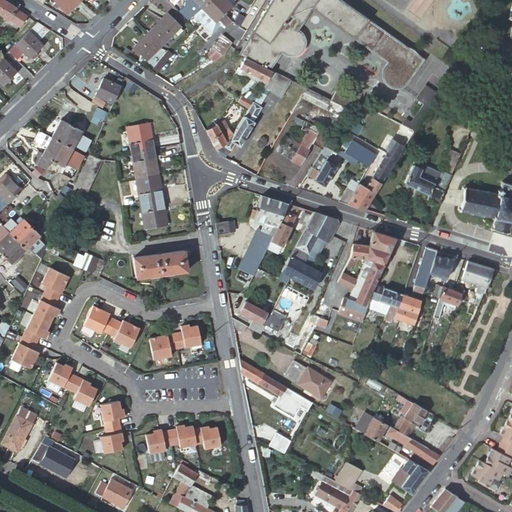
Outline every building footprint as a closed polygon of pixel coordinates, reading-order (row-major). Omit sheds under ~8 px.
[(0,0),(0,14),(19,27),(27,15),(3,0),(0,0)] [(80,1),(79,0),(52,0),(53,0),(67,14),(80,1)] [(200,7),(201,8),(209,0),(193,0),(186,7),(193,14),(200,7)] [(210,0),(209,0),(201,8),(195,15),(202,23),(205,20),(209,15),(215,21),(218,18),(221,21),(225,26),(230,20),(223,13),(210,0)] [(226,0),(210,0),(223,13),(231,5),(226,0)] [(423,59),(339,0),(270,0),(238,54),(242,56),(269,69),(281,51),(282,52),(283,53),(285,54),(286,55),(288,55),(290,55),(292,55),(294,55),(296,54),(297,53),(299,52),(301,51),(302,50),(303,48),(303,47),(304,46),(304,44),(304,43),(304,41),(304,40),(304,38),(303,36),(302,34),(301,33),(299,31),(298,30),(296,29),(312,8),(388,61),(385,65),(384,67),(383,68),(383,70),(382,72),(382,73),(382,75),(382,76),(383,77),(383,79),(384,80),(384,81),(385,82),(386,83),(387,84),(389,86),(390,86),(391,87),(392,87),(394,87),(395,88),(397,88),(397,87),(398,87),(400,87),(401,87),(402,86),(403,85),(404,85),(406,83),(423,59)] [(146,33),(160,47),(175,32),(180,27),(181,26),(167,12),(146,33)] [(214,29),(221,21),(218,18),(215,21),(209,15),(205,20),(214,29)] [(144,31),(135,21),(130,26),(139,35),(144,31)] [(37,40),(48,29),(37,22),(28,31),(37,40)] [(180,27),(175,32),(177,35),(183,29),(180,27)] [(42,45),(37,40),(28,31),(14,44),(28,58),(42,45)] [(146,60),(160,47),(146,33),(133,47),(146,60)] [(226,35),(216,49),(223,56),(228,49),(230,45),(233,39),(226,35)] [(223,56),(216,49),(206,56),(211,63),(223,56)] [(233,51),(228,49),(222,59),(228,62),(233,51)] [(242,56),(238,54),(233,51),(228,62),(228,63),(237,67),(242,56)] [(157,72),(171,57),(167,53),(153,68),(157,72)] [(266,81),(269,69),(242,56),(237,67),(266,81)] [(1,57),(0,58),(0,82),(2,85),(16,71),(1,57)] [(266,81),(237,67),(236,70),(263,84),(266,81)] [(113,103),(120,85),(102,77),(94,95),(105,100),(113,103)] [(414,131),(438,93),(425,85),(416,98),(424,104),(410,122),(405,119),(401,124),(414,131)] [(334,133),(347,109),(329,100),(306,88),(301,96),(335,114),(330,122),(314,113),(310,120),(313,121),(310,125),(296,116),(293,122),(301,127),(300,129),(307,131),(300,143),(284,135),(275,150),(290,159),(290,160),(300,165),(309,149),(308,148),(311,142),(312,143),(322,127),(333,133),(334,133)] [(347,109),(353,100),(335,90),(329,100),(347,109)] [(105,100),(94,95),(91,101),(101,107),(105,100)] [(248,108),(252,102),(253,101),(246,97),(244,101),(242,104),(248,108)] [(76,115),(79,109),(65,101),(62,107),(76,115)] [(223,145),(215,148),(226,155),(229,150),(230,150),(234,143),(239,146),(254,121),(253,121),(262,107),(252,102),(248,108),(247,110),(233,133),(229,140),(227,142),(226,143),(223,145)] [(104,118),(107,111),(97,106),(93,114),(104,118)] [(59,119),(50,138),(61,144),(71,125),(67,123),(59,119)] [(209,129),(206,131),(209,137),(215,148),(223,145),(226,143),(227,142),(229,140),(233,133),(229,128),(228,127),(227,125),(224,119),(216,124),(215,123),(212,126),(209,129)] [(131,152),(153,148),(149,123),(127,127),(131,152)] [(365,210),(414,131),(401,124),(396,131),(399,132),(379,164),(371,161),(374,155),(369,154),(369,155),(357,148),(352,157),(359,161),(369,166),(361,179),(356,187),(346,204),(365,210)] [(71,125),(61,144),(71,149),(72,146),(82,151),(89,138),(79,133),(81,131),(71,125)] [(325,145),(333,133),(322,127),(312,143),(323,149),(325,145)] [(61,144),(50,138),(49,141),(37,134),(33,142),(44,148),(36,164),(45,168),(51,161),(61,144)] [(61,144),(51,161),(62,166),(71,149),(61,144)] [(331,151),(332,147),(325,145),(323,149),(308,174),(315,178),(315,179),(325,186),(337,166),(326,160),(331,151)] [(359,161),(352,157),(339,150),(332,147),(331,151),(335,152),(357,165),(359,161)] [(158,174),(153,148),(131,152),(136,177),(158,174)] [(451,175),(461,153),(450,148),(440,170),(451,175)] [(86,157),(70,195),(83,201),(102,161),(89,154),(86,157)] [(438,204),(451,175),(440,170),(439,172),(434,183),(419,176),(422,169),(421,168),(412,164),(404,183),(428,195),(426,199),(438,204)] [(439,172),(423,165),(421,168),(422,169),(419,176),(434,183),(439,172)] [(136,177),(140,203),(162,199),(158,174),(136,177)] [(0,209),(21,189),(7,175),(0,182),(0,209)] [(511,183),(503,182),(503,181),(501,181),(502,183),(501,188),(497,190),(497,194),(489,192),(489,190),(487,190),(487,192),(478,190),(478,188),(477,188),(477,189),(466,187),(466,186),(465,186),(464,187),(463,187),(462,188),(464,189),(460,208),(458,208),(458,209),(460,210),(460,212),(461,212),(462,210),(472,212),(472,214),(473,214),(473,213),(483,215),(482,216),(484,217),(485,215),(495,217),(493,227),(491,228),(492,230),(494,229),(507,232),(508,234),(510,233),(509,231),(511,220),(511,183)] [(340,202),(346,204),(356,187),(349,182),(338,201),(340,202)] [(245,259),(254,263),(258,265),(263,255),(266,247),(287,203),(261,195),(257,210),(252,209),(249,218),(264,222),(260,229),(259,228),(245,259)] [(162,199),(140,203),(145,229),(167,225),(162,199)] [(287,203),(266,247),(278,253),(281,246),(282,246),(290,226),(289,226),(299,206),(287,203)] [(313,210),(305,208),(298,221),(305,225),(313,210)] [(313,210),(305,225),(295,245),(317,256),(324,243),(327,245),(339,222),(337,218),(313,210)] [(17,240),(30,227),(22,218),(19,222),(9,232),(13,236),(17,240)] [(7,230),(9,232),(19,222),(17,220),(7,230)] [(215,223),(217,234),(229,232),(227,221),(215,223)] [(0,253),(2,255),(17,240),(13,236),(9,232),(7,230),(4,226),(2,224),(0,225),(0,253)] [(372,230),(357,225),(353,240),(351,257),(350,258),(346,267),(350,268),(351,266),(354,267),(359,257),(366,258),(368,244),(372,230)] [(17,240),(25,248),(39,235),(30,227),(17,240)] [(377,232),(372,230),(368,244),(366,258),(372,260),(368,271),(355,301),(355,302),(366,306),(370,297),(375,284),(387,258),(396,237),(391,236),(377,232)] [(17,257),(25,248),(17,240),(2,255),(10,264),(11,263),(13,265),(19,259),(17,257)] [(295,245),(289,256),(310,267),(317,256),(295,245)] [(434,249),(426,247),(414,284),(415,285),(412,292),(422,294),(429,273),(435,255),(436,250),(434,249)] [(183,250),(133,257),(136,278),(186,270),(183,250)] [(98,258),(85,253),(84,255),(78,253),(73,264),(92,273),(98,258)] [(435,255),(429,273),(446,278),(452,261),(435,255)] [(289,256),(281,272),(290,277),(312,289),(321,273),(310,267),(289,256)] [(482,291),(491,268),(476,263),(467,260),(461,279),(478,284),(475,294),(477,295),(475,301),(475,302),(474,304),(468,302),(472,292),(465,289),(464,294),(461,293),(457,305),(455,311),(463,314),(465,308),(468,309),(462,322),(469,324),(474,312),(476,308),(482,291)] [(250,273),(253,274),(257,268),(258,265),(254,263),(250,273)] [(52,306),(67,276),(48,267),(40,283),(45,286),(9,359),(28,368),(33,359),(31,358),(32,355),(34,356),(37,352),(31,349),(38,336),(43,339),(45,334),(43,333),(44,330),(52,315),(53,312),(56,313),(58,309),(52,306)] [(257,268),(253,274),(261,277),(264,272),(257,268)] [(353,290),(349,300),(355,302),(355,301),(368,271),(362,269),(357,280),(353,290)] [(357,280),(342,274),(337,283),(353,290),(357,280)] [(26,285),(17,276),(11,282),(20,291),(26,285)] [(439,298),(442,286),(436,283),(432,296),(439,298)] [(375,284),(370,297),(389,304),(398,307),(403,294),(375,284)] [(457,305),(461,293),(442,286),(439,298),(432,319),(436,320),(436,318),(439,318),(443,305),(445,300),(451,302),(457,305)] [(279,344),(284,346),(304,307),(294,301),(280,294),(265,324),(260,333),(272,340),(279,344)] [(398,307),(389,304),(385,314),(383,320),(392,323),(394,317),(402,319),(412,298),(403,294),(398,307)] [(389,304),(370,297),(366,306),(366,307),(385,314),(389,304)] [(366,307),(366,306),(355,302),(349,300),(343,298),(337,313),(361,321),(366,307)] [(422,301),(412,298),(402,319),(413,324),(422,301)] [(249,319),(252,321),(253,319),(260,323),(261,322),(266,312),(245,301),(239,312),(249,318),(249,319)] [(128,347),(138,328),(128,323),(127,325),(124,324),(125,322),(121,320),(119,322),(106,316),(108,313),(103,311),(102,313),(100,312),(101,310),(91,305),(82,324),(98,333),(100,330),(113,336),(111,339),(128,347)] [(294,352),(299,354),(319,317),(314,314),(294,352)] [(231,317),(233,329),(245,335),(249,327),(231,317)] [(252,321),(249,327),(260,333),(265,324),(261,322),(260,323),(253,319),(252,321)] [(147,338),(151,359),(169,356),(168,350),(175,348),(198,344),(195,325),(187,327),(183,327),(183,325),(178,326),(179,331),(160,335),(147,338)] [(239,359),(241,372),(280,395),(285,386),(262,373),(239,359)] [(62,365),(54,361),(46,379),(67,389),(74,393),(71,398),(86,405),(94,388),(87,384),(84,383),(85,381),(73,375),(67,372),(70,367),(66,364),(65,367),(62,365)] [(306,368),(293,361),(283,376),(320,398),(331,380),(307,366),(306,368)] [(427,367),(423,374),(428,377),(432,369),(427,367)] [(285,386),(280,395),(293,403),(298,394),(285,386)] [(406,414),(397,430),(406,435),(409,437),(416,425),(425,411),(412,402),(397,393),(387,387),(384,392),(404,404),(400,411),(406,414)] [(293,403),(307,411),(312,402),(306,398),(298,394),(293,403)] [(117,401),(99,404),(103,428),(104,435),(99,436),(102,453),(121,449),(119,441),(118,438),(121,437),(120,432),(117,418),(123,417),(122,412),(120,412),(119,409),(117,401)] [(289,408),(304,417),(307,411),(293,403),(289,408)] [(330,404),(326,411),(337,418),(341,411),(330,404)] [(20,407),(16,415),(32,423),(36,415),(20,407)] [(365,411),(355,428),(367,435),(378,441),(388,424),(373,416),(365,411)] [(511,411),(499,436),(503,438),(496,451),(492,449),(484,463),(479,461),(471,475),(490,486),(494,479),(499,481),(503,474),(508,477),(511,470),(511,468),(507,466),(511,457),(511,411)] [(32,423),(16,415),(1,443),(17,451),(32,423)] [(160,429),(155,430),(156,432),(152,433),(144,435),(148,453),(164,450),(163,447),(170,445),(178,444),(178,447),(195,444),(202,443),(203,449),(219,446),(216,427),(207,428),(204,429),(204,427),(192,429),(191,425),(183,427),(180,428),(179,425),(175,426),(175,429),(161,431),(160,429)] [(406,446),(433,464),(439,455),(437,453),(415,441),(409,437),(406,435),(397,430),(394,428),(390,434),(406,445),(406,446)] [(77,452),(47,432),(41,442),(74,459),(77,452)] [(74,459),(41,442),(38,446),(31,459),(65,477),(74,460),(74,459)] [(388,447),(398,452),(401,448),(390,442),(388,447)] [(401,487),(411,494),(429,470),(409,458),(401,468),(403,470),(393,483),(401,487)] [(352,489),(359,493),(362,487),(354,482),(362,469),(346,462),(334,480),(352,489)] [(209,481),(211,476),(198,469),(196,473),(180,463),(175,470),(172,476),(181,481),(169,503),(186,511),(213,511),(206,507),(212,496),(206,493),(191,485),(197,475),(209,481)] [(191,485),(206,493),(211,482),(209,481),(197,475),(191,485)] [(334,480),(326,475),(315,494),(340,508),(352,489),(334,480)] [(122,501),(125,503),(132,490),(110,478),(107,484),(101,481),(94,493),(119,506),(122,501)] [(436,499),(431,505),(440,511),(454,511),(463,501),(456,496),(457,495),(445,488),(436,499)] [(350,511),(361,494),(359,493),(352,489),(340,508),(337,511),(350,511)] [(394,511),(397,511),(403,505),(389,495),(382,505),(394,511)] [(246,511),(245,500),(236,499),(236,511),(246,511)]
